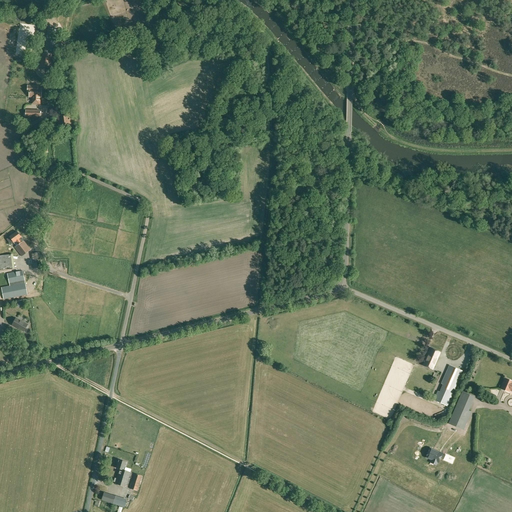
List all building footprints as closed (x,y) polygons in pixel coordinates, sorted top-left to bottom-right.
[(57,29),(48,28),(44,54),(42,53),(40,67),(49,68),(51,55),(49,54),(50,51),(54,52),(57,29)] [(40,104),(40,97),(41,97),(41,88),(38,88),(38,86),(28,86),(27,92),(29,92),(29,97),(32,97),(32,104),(40,104)] [(59,130),(71,128),(70,123),(69,116),(70,116),(69,114),(57,116),(59,130)] [(47,141),(38,143),(39,153),(49,152),(47,141)] [(197,181),(186,182),(188,192),(193,191),(198,190),(197,181)] [(31,224),(35,217),(26,211),(22,218),(31,224)] [(15,241),(21,237),(17,231),(9,237),(7,239),(11,244),(13,242),(15,241)] [(21,237),(15,241),(18,245),(15,247),(22,256),(31,250),(24,241),(21,237)] [(42,267),(39,252),(31,254),(34,269),(42,267)] [(0,270),(14,269),(13,254),(0,255),(0,270)] [(27,294),(23,271),(7,274),(10,286),(1,288),(4,299),(27,294)] [(28,325),(16,318),(12,325),(24,331),(28,325)] [(432,369),(435,362),(439,352),(431,348),(426,358),(423,365),(432,369)] [(458,380),(447,376),(436,401),(447,406),(458,380)] [(501,389),(508,392),(509,390),(511,391),(511,381),(505,379),(501,389)] [(467,411),(473,397),(462,392),(449,423),(462,429),(470,412),(467,411)] [(438,461),(440,457),(443,458),(442,459),(452,463),(455,457),(445,452),(444,454),(441,453),(441,452),(430,447),(426,456),(432,459),(431,462),(435,464),(437,461),(438,461)] [(123,470),(126,462),(119,460),(116,468),(119,469),(123,470)] [(119,469),(116,479),(115,478),(114,482),(115,482),(115,484),(126,487),(130,472),(123,470),(119,469)] [(142,476),(135,473),(130,488),(137,491),(142,476)] [(101,500),(113,504),(118,506),(117,509),(123,511),(124,508),(127,499),(116,496),(104,492),(101,500)]
